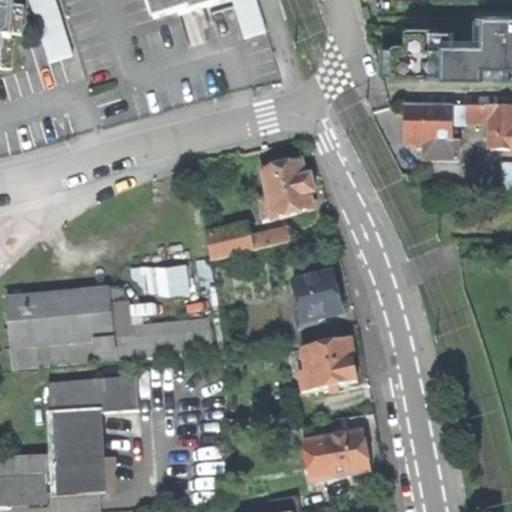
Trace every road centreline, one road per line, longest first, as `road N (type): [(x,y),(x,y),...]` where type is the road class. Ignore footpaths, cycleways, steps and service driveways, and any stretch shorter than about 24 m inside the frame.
road 1 (residential): [(321,105),(396,308),(439,511)]
road 2 (unclassified): [(0,186),(321,105)]
